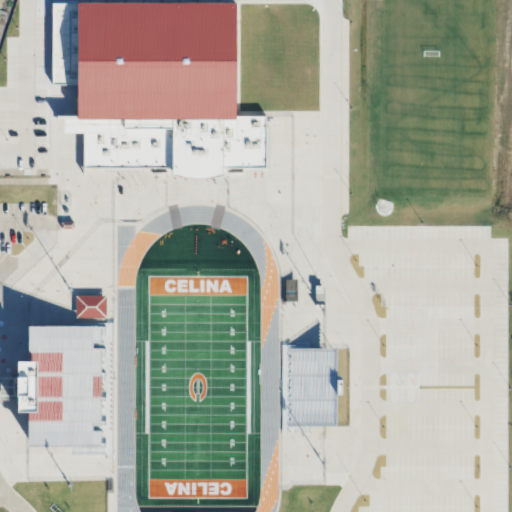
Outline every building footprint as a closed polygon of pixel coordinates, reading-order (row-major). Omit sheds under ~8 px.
[(233,10),(235,120),(265,120),(264,172),(223,170),(224,178),(205,184),(190,184),(171,178),(171,168),(80,170),(79,127),(75,128),(75,10),(233,10)] [(104,296),(104,318),(71,319),(71,297),(104,296)] [(104,328),(27,328),(27,377),(38,377),(38,428),(28,428),(28,455),(105,454),(104,328)] [(284,348),(286,427),(334,426),(332,347),(284,348)] [(38,377),(27,377),(18,377),(18,428),(28,428),(38,428),(38,377)]
